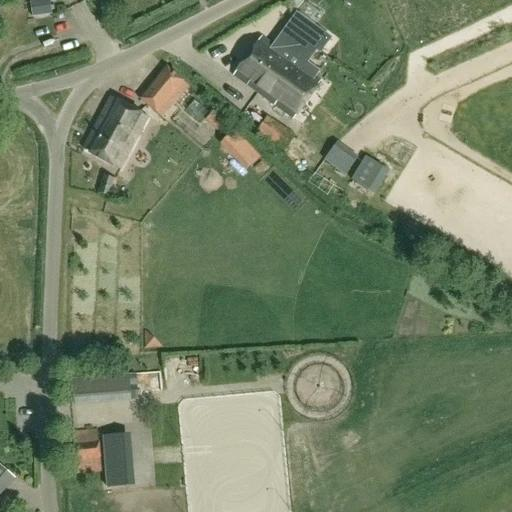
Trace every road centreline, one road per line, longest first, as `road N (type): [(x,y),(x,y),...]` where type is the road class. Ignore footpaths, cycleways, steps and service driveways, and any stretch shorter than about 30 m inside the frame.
road 1 (unclassified): [(50,511),(56,149)]
road 2 (unknown): [(353,145),(419,93),(511,53)]
road 3 (unclassified): [(100,73),(241,0)]
road 4 (unknown): [(419,93),(417,58),(511,14)]
